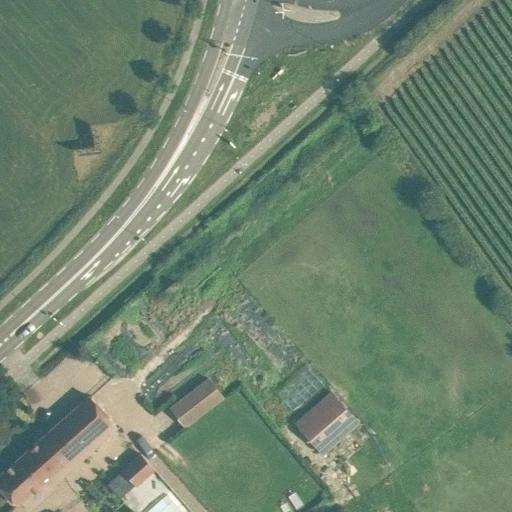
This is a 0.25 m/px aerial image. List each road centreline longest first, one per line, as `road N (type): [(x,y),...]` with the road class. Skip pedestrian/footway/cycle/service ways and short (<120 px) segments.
road 1 (secondary): [(0,350),(92,267),(172,174),(241,30)]
road 2 (tertiary): [(241,30),(327,31),(366,6)]
